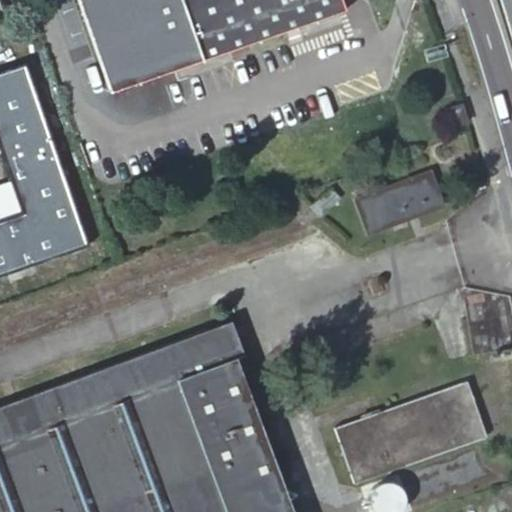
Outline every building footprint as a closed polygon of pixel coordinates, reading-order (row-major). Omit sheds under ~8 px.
[(335,0),(75,0),(109,95),(163,76),(341,15),(335,0)] [(0,276),(85,249),(24,69),(0,77),(0,159),(21,221),(0,227),(0,276)] [(454,127),(468,122),(462,103),(448,108),(454,127)] [(433,172),(359,197),(370,231),(444,206),(433,172)] [(339,197),(331,188),(312,204),(320,214),(339,197)] [(0,511),(293,511),(225,326),(0,409),(0,511)] [(485,438),(466,381),(333,426),(353,483),(485,438)]
